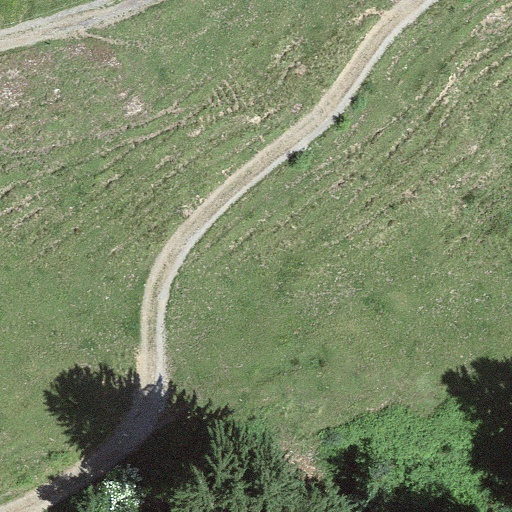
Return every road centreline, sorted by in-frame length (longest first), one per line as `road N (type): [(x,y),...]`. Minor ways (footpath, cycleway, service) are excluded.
road 1 (track): [(419,0),(395,17),(317,120),(197,219),(150,309),(155,400),(113,455),(15,511)]
road 2 (track): [(130,0),(0,38)]
